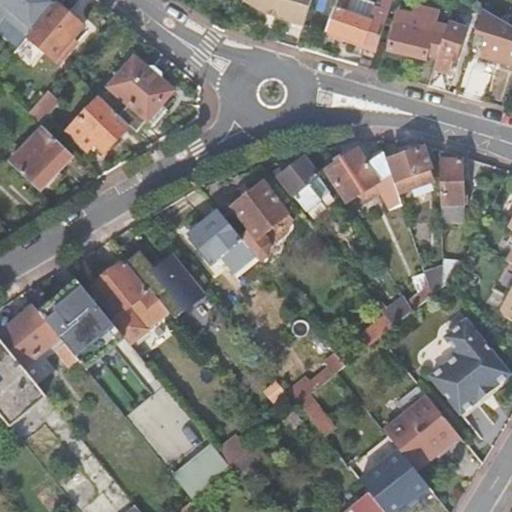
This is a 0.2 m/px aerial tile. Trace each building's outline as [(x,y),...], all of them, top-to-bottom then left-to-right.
[(0,0),(0,23),(6,16),(29,36),(34,31),(57,4),(52,0),(0,0)] [(242,0),(243,0),(266,10),(279,16),(303,25),(310,0),(242,0)] [(383,25),(386,15),(372,10),(371,13),(346,4),(347,0),(336,0),(326,29),(333,32),(376,47),(383,25)] [(374,3),(364,0),(347,0),(346,4),(371,13),(372,10),(374,3)] [(83,26),(57,4),(34,31),(29,36),(24,43),(15,52),(30,65),(43,49),(59,63),(70,50),(66,46),(73,37),(83,26)] [(427,47),(438,49),(443,34),(431,31),(437,11),(416,5),(413,15),(397,11),(388,49),(425,58),(427,47)] [(511,25),(481,8),(474,30),(484,33),(480,47),(485,49),(484,55),(511,63),(511,25)] [(461,37),(444,31),(443,34),(438,49),(433,67),(449,73),(461,37)] [(135,59),(110,88),(148,120),(174,91),(135,59)] [(485,97),(491,71),(473,67),(467,93),(485,97)] [(131,126),(101,98),(69,131),(88,150),(96,142),(106,151),(131,126)] [(39,103),(30,113),(40,122),(49,112),(39,103)] [(45,128),(11,163),(40,190),(73,155),(45,128)] [(385,161),(393,182),(432,169),(423,148),(385,161)] [(385,161),(383,153),(367,161),(358,149),(328,170),(349,201),(379,180),(385,188),(393,182),(385,161)] [(287,162),(275,171),(303,207),(318,195),(308,184),(319,175),(305,157),(291,167),(287,162)] [(462,160),(439,160),(441,205),(463,205),(462,160)] [(233,209),(223,217),(242,240),(243,241),(260,262),(269,254),(270,242),(262,234),(273,225),(288,212),(262,181),(232,207),(233,209)] [(223,217),(218,210),(187,235),(211,264),(242,240),(223,217)] [(151,227),(120,252),(143,281),(158,269),(161,274),(163,272),(169,280),(184,268),(151,227)] [(339,237),(328,246),(338,258),(349,249),(339,237)] [(338,258),(328,246),(317,255),(326,268),(338,258)] [(169,312),(163,305),(150,289),(147,291),(124,263),(92,289),(116,318),(130,307),(148,329),(169,312)] [(453,264),(443,273),(443,285),(453,277),(458,267),(453,264)] [(443,273),(428,285),(431,295),(443,285),(443,273)] [(41,314),(79,361),(82,364),(120,333),(79,283),(41,314)] [(407,302),(413,310),(416,307),(431,295),(428,285),(407,302)] [(511,292),(502,313),(505,317),(511,320),(511,292)] [(189,337),(193,342),(204,332),(174,296),(163,305),(169,312),(176,321),(189,337)] [(384,314),(385,315),(393,326),(413,310),(407,302),(404,297),(384,314)] [(0,335),(0,340),(5,346),(23,369),(51,346),(69,368),(79,361),(41,314),(35,307),(0,335)] [(393,326),(385,315),(353,341),(362,352),(379,338),(393,326)] [(177,347),(189,337),(176,321),(164,330),(177,347)] [(458,355),(430,378),(462,415),(511,375),(466,321),(444,338),(458,355)] [(5,346),(0,349),(0,414),(7,422),(43,393),(23,369),(5,346)] [(343,380),(337,372),(300,403),(306,411),(338,384),(343,380)] [(456,433),(427,397),(386,433),(417,472),(439,453),(436,451),(456,433)] [(292,411),(281,421),(289,431),(300,421),(292,411)] [(270,437),(231,469),(241,481),(268,459),(266,456),(277,446),(270,437)] [(174,477),(192,500),(231,469),(213,446),(174,477)] [(407,473),(378,497),(389,511),(423,511),(433,504),(407,473)] [(386,511),(372,495),(352,511),(386,511)]
